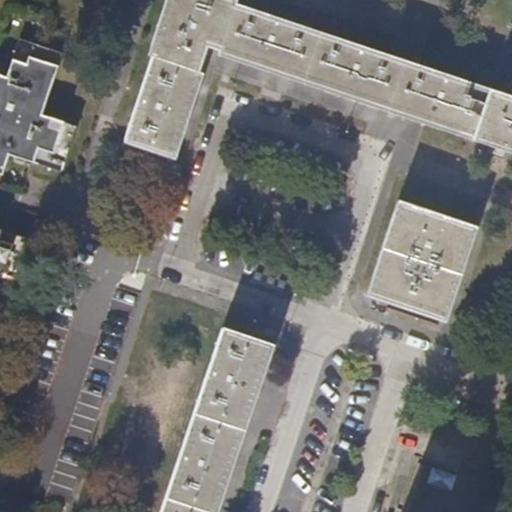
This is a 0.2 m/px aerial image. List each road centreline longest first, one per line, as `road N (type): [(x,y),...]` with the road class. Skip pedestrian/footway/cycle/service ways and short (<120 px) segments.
road 1 (residential): [(39,505),(124,257),(323,324)]
road 2 (residential): [(261,511),(323,324)]
road 3 (residential): [(323,324),(511,381)]
road 4 (unknown): [(366,511),(423,354)]
road 5 (unknown): [(198,191),(353,240)]
